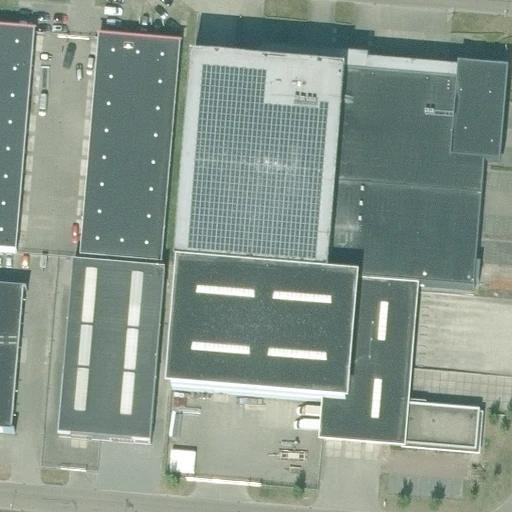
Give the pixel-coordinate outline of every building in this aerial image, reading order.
[(0,51),(33,54),(35,33),(0,30),(0,51)] [(181,46),(99,39),(97,59),(146,63),(144,83),(178,86),(181,46)] [(0,71),(32,74),(33,54),(0,51),(0,71)] [(458,72),(369,65),(369,61),(259,51),(258,51),(258,52),(257,68),(193,62),(191,86),(190,98),(188,124),(187,128),(180,213),(180,217),(176,268),(329,280),(337,188),(482,200),(483,185),(487,144),(491,87),(458,84),(458,83),(459,73),(459,72),(458,72)] [(146,63),(97,59),(96,79),(144,83),(146,63)] [(0,91),(30,94),(32,74),(0,71),(0,91)] [(178,86),(144,83),(96,79),(94,99),(176,106),(178,86)] [(0,111),(28,114),(30,94),(0,91),(0,111)] [(174,126),(176,106),(94,99),(92,119),(174,126)] [(0,132),(27,135),(28,114),(0,111),(0,132)] [(173,146),(174,126),(92,119),(91,139),(173,146)] [(0,151),(25,154),(27,135),(0,132),(0,151)] [(171,166),(173,146),(91,139),(89,160),(171,166)] [(0,171),(23,174),(25,154),(0,151),(0,171)] [(169,185),(171,166),(89,160),(87,179),(169,185)] [(23,185),(23,174),(0,171),(0,191),(22,193),(23,185)] [(167,206),(169,185),(87,179),(86,199),(167,206)] [(482,200),(337,188),(329,280),(475,293),(475,284),(479,285),(480,284),(475,284),(477,265),(481,266),(481,265),(477,264),(482,200)] [(0,211),(20,213),(22,193),(0,191),(0,211)] [(166,226),(167,206),(86,199),(84,219),(166,226)] [(0,231),(18,233),(20,213),(0,211),(0,231)] [(164,246),(166,226),(84,219),(82,239),(164,246)] [(0,252),(17,254),(18,233),(0,231),(0,252)] [(162,266),(164,246),(82,239),(80,260),(162,266)] [(151,446),(166,273),(74,265),(59,439),(151,446)] [(435,450),(460,452),(477,454),(480,413),(406,406),(415,292),(182,272),(172,391),(229,396),(326,404),(323,441),(381,445),(435,450)] [(0,314),(22,316),(24,292),(0,289),(0,314)] [(0,338),(20,341),(22,316),(0,314),(0,338)] [(0,363),(18,365),(20,341),(0,338),(0,363)] [(0,387),(16,389),(18,365),(0,363),(0,387)] [(0,411),(14,413),(16,389),(0,387),(0,411)] [(0,432),(12,433),(14,413),(0,411),(0,432)] [(271,477),(302,479),(302,466),(271,465),(271,477)]
